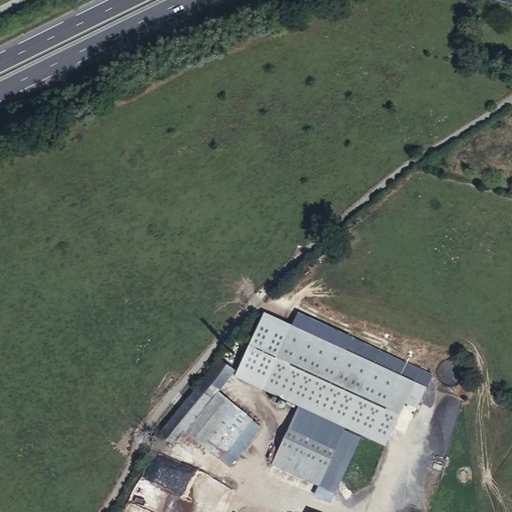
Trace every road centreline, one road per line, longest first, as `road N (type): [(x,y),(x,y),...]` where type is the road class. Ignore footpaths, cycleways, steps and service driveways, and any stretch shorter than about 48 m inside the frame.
road 1 (residential): [(100,511),(171,393),(274,275),(423,156),(511,98)]
road 2 (trunk): [(0,89),(182,0)]
road 3 (trunk): [(128,0),(0,63)]
